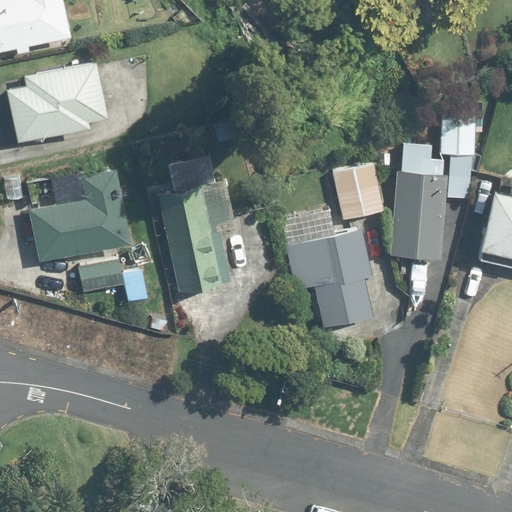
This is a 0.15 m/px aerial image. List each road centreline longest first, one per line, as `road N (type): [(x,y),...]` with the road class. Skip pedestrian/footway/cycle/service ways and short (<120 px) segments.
road 1 (residential): [(0,382),(65,390),(479,511)]
road 2 (unknown): [(440,274),(357,475)]
